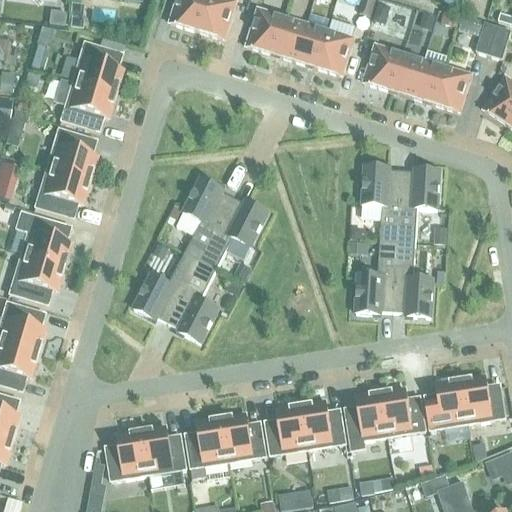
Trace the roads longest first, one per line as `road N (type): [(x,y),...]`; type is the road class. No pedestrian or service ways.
road 1 (residential): [(79,398),(94,316),(168,76),(484,166),(497,180),(511,275)]
road 2 (residential): [(79,398),(511,340)]
